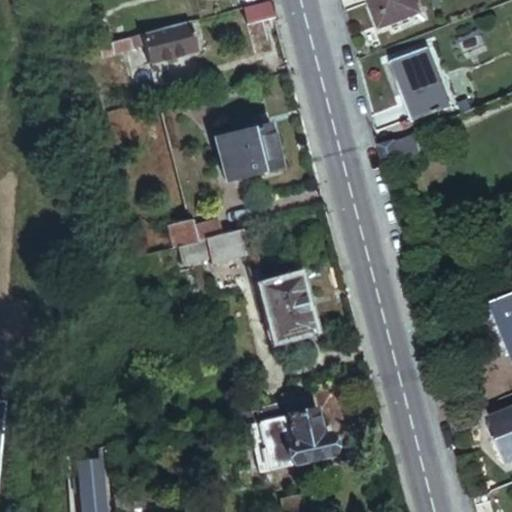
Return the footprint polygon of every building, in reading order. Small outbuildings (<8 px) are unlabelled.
[(235,0),(237,12),(241,11),(258,6),(257,0),(235,0)] [(418,15),(413,0),(368,0),(378,29),(418,15)] [(258,6),(241,11),(245,26),(274,19),(269,3),(258,6)] [(196,53),(188,24),(153,33),(96,47),(100,57),(128,50),(129,52),(143,50),(147,65),(196,53)] [(426,46),(386,61),(401,101),(393,105),(400,124),(448,106),(426,46)] [(454,106),(457,114),(469,108),(466,101),(454,106)] [(279,167),(268,123),(213,137),(224,181),(279,167)] [(391,140),(377,146),(381,164),(395,158),(391,140)] [(189,224),(173,228),(178,248),(185,246),(203,242),(218,238),(215,224),(191,230),(189,224)] [(218,238),(203,242),(207,260),(209,267),(246,258),(240,233),(218,238)] [(207,260),(203,242),(185,246),(190,264),(207,260)] [(307,331),(295,280),(260,288),(265,307),(258,309),(261,322),(268,320),(273,340),(307,331)] [(511,292),(457,314),(467,340),(503,326),(511,350),(511,292)] [(307,395),(278,402),(282,419),(268,423),(256,426),(269,474),(329,458),(323,436),(318,438),(307,395)] [(282,419),(278,402),(264,406),(268,423),(282,419)] [(471,408),(448,417),(452,432),(475,422),(471,408)] [(511,461),(511,408),(489,418),(506,463),(511,461)] [(97,511),(94,464),(93,451),(74,456),(75,475),(69,476),(70,486),(76,486),(78,511),(97,511)] [(256,492),(274,488),(271,478),(253,483),(256,492)]
